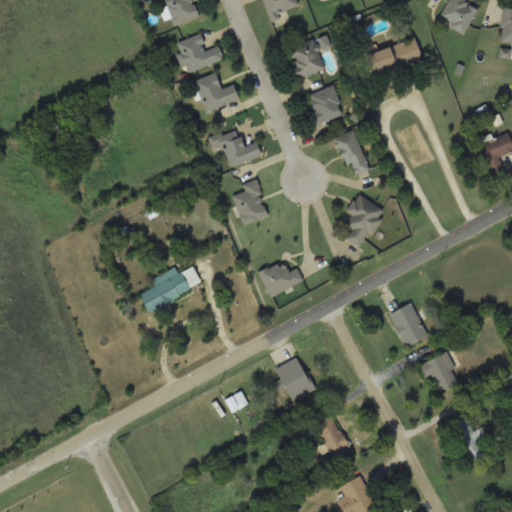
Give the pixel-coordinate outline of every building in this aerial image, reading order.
[(165,0),(176,25),(200,14),(193,0),(165,0)] [(263,0),(270,18),(299,7),(296,0),(263,0)] [(463,33),(478,9),(465,1),(465,0),(448,0),(438,18),(463,33)] [(511,8),(503,8),(500,41),(511,42),(511,8)] [(224,58),(219,45),(207,50),(200,33),(177,42),(182,53),(180,54),(187,73),(224,58)] [(372,76),(423,60),(416,38),(365,55),(372,76)] [(325,68),(315,42),(288,53),(298,79),(325,68)] [(207,111),(240,98),(234,84),(223,89),(216,72),(195,81),(207,111)] [(314,126),(344,113),(332,85),(309,94),(316,109),(308,112),(314,126)] [(231,166),(263,155),(258,141),(244,145),(238,127),(209,137),(213,149),(223,145),(231,166)] [(334,137),(345,166),(351,164),(355,174),(369,169),(354,130),(334,137)] [(478,144),(490,172),(503,167),(498,156),(511,149),(511,144),(507,132),(478,144)] [(346,238),(359,247),(385,212),(359,193),(346,210),(352,215),(346,224),(352,229),(346,238)] [(140,294),(148,311),(202,286),(193,266),(178,273),(176,267),(150,279),(154,288),(140,294)] [(407,347),(428,336),(410,303),(389,314),(407,347)] [(460,382),(447,353),(419,365),(425,378),(433,375),(439,391),(460,382)] [(275,368),(283,383),(284,383),(294,401),(315,389),(297,356),(275,368)] [(225,400),(231,412),(247,403),(241,391),(225,400)] [(449,423),(468,465),(487,456),(479,440),(486,437),(481,426),(473,430),(466,415),(449,423)] [(354,455),(332,416),(315,425),(337,464),(354,455)] [(338,499),(344,511),(367,511),(376,508),(361,476),(340,486),(345,496),(338,499)]
